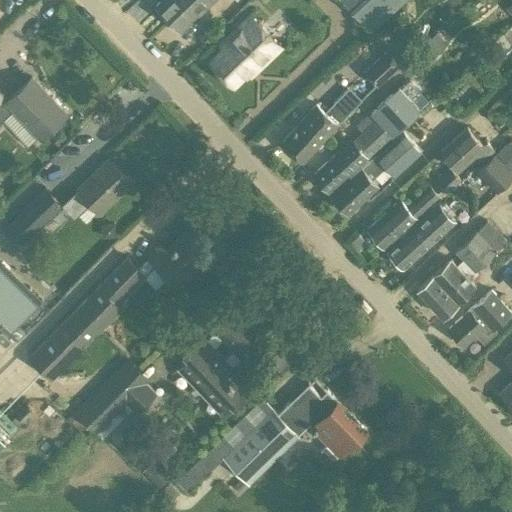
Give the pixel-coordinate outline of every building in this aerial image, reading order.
[(160,0),(156,5),(168,18),(188,0),(160,0)] [(188,0),(168,18),(180,31),(212,0),(188,0)] [(342,0),(371,31),(404,0),(342,0)] [(230,42),(210,61),(231,83),(251,64),(255,68),(279,45),(250,14),(226,38),(230,42)] [(503,52),(511,44),(511,25),(494,42),(503,52)] [(438,45),(430,38),(402,64),(410,70),(438,45)] [(376,85),(399,63),(385,48),(362,70),(376,85)] [(0,94),(0,123),(14,109),(40,137),(66,112),(32,76),(6,100),(0,94)] [(316,103),(280,142),(303,162),(338,123),(337,123),(362,99),(350,85),(324,111),(316,103)] [(367,156),(419,108),(399,86),(370,111),(361,120),(366,126),(351,141),(350,140),(313,174),(328,191),(366,157),(366,155),(367,156)] [(476,162),(493,149),(486,139),(482,143),(466,125),(440,149),(458,169),(472,157),(476,162)] [(371,178),(386,165),(394,175),(420,150),(402,128),(375,153),(361,167),(331,194),(347,212),(377,185),(371,178)] [(511,168),(511,138),(496,151),(511,168)] [(495,190),(511,173),(511,170),(493,151),(475,169),(495,190)] [(77,188),(67,196),(80,209),(89,201),(99,212),(131,182),(108,158),(77,188)] [(418,216),(440,196),(429,183),(406,204),(400,197),(367,227),(384,245),(417,215),(418,216)] [(21,209),(39,228),(63,204),(44,186),(21,209)] [(404,267),(430,243),(429,242),(449,225),(433,207),(414,225),(387,249),(404,267)] [(474,285),(469,279),(477,271),(474,267),(496,249),(507,240),(487,220),(454,249),(462,258),(456,264),(450,258),(428,278),(452,304),(474,285)] [(166,249),(161,244),(138,266),(145,273),(155,263),(176,284),(207,253),(185,231),(166,249)] [(126,255),(28,355),(51,379),(122,307),(118,303),(146,274),(145,273),(138,266),(126,255)] [(40,297),(0,259),(0,309),(16,324),(40,297)] [(442,314),(452,304),(428,278),(418,288),(442,314)] [(511,311),(511,310),(492,288),(470,308),(448,327),(463,345),(476,333),(484,342),(495,331),(493,328),(511,311)] [(244,393),(252,386),(232,365),(240,358),(242,360),(264,338),(234,306),(212,328),(214,331),(206,338),(204,336),(196,343),(194,341),(180,354),(186,359),(176,367),(218,412),(228,402),(230,405),(244,393)] [(511,367),(511,378),(499,391),(511,405),(511,349),(503,358),(511,367)] [(101,436),(130,407),(136,413),(157,392),(146,382),(150,377),(128,357),(116,369),(114,368),(88,394),(74,409),(101,436)] [(309,381),(277,412),(298,433),(298,434),(310,422),(328,441),(323,446),(335,458),(339,453),(365,428),(327,389),(321,394),(309,381)] [(298,433),(277,412),(263,397),(177,479),(174,476),(161,488),(170,498),(183,485),(187,490),(224,454),(249,480),(298,433)] [(145,467),(160,483),(171,472),(157,456),(145,467)]
